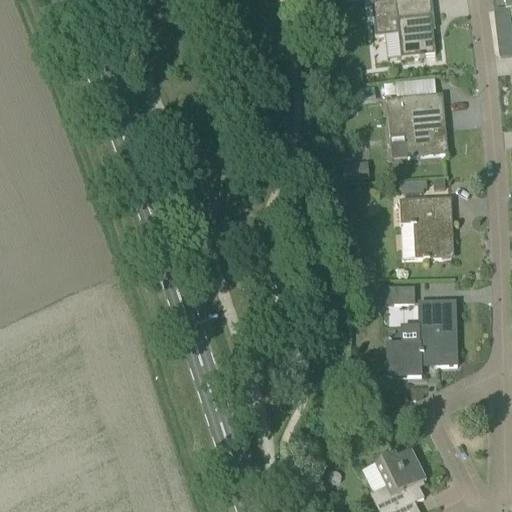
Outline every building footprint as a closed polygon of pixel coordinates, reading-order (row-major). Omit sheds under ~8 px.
[(434,25),(430,0),(416,0),(371,5),(375,40),(398,38),(401,62),(435,58),(432,33),(431,33),(430,25),(434,25)] [(342,76),(332,77),(334,91),(348,89),(347,79),(342,76)] [(396,99),(394,88),(383,89),(384,101),(396,99)] [(442,99),(386,104),(391,164),(447,158),(442,99)] [(342,170),(343,185),(367,183),(365,167),(342,170)] [(397,187),(398,199),(423,197),(423,193),(427,193),(426,185),(397,187)] [(362,217),(374,203),(359,189),(346,202),(362,217)] [(401,263),(416,263),(416,264),(449,261),(448,243),(446,243),(446,233),(452,233),(451,202),(398,206),(401,263)] [(361,315),(377,302),(366,289),(350,302),(361,315)] [(414,308),(414,291),(384,291),(384,309),(414,308)] [(419,347),(386,348),(387,381),(421,381),(421,371),(457,370),(455,306),(417,307),(419,347)] [(416,511),(414,507),(423,502),(416,488),(425,484),(411,455),(395,463),(393,459),(374,468),(386,491),(370,499),(376,511),(416,511)]
